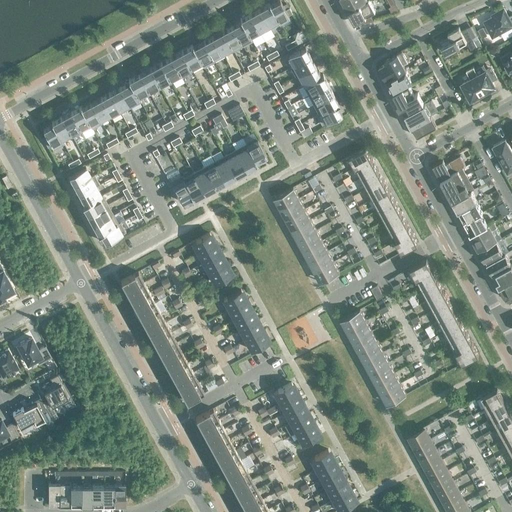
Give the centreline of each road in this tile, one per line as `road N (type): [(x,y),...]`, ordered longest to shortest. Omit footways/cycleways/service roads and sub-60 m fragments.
road 1 (residential): [(173,234),(132,154),(193,122),(256,90),(297,170)]
road 2 (residential): [(218,0),(0,118)]
road 3 (residential): [(0,137),(79,284)]
road 4 (residential): [(79,284),(157,426)]
road 5 (unclassified): [(157,426),(285,360)]
road 6 (residential): [(451,232),(335,298)]
